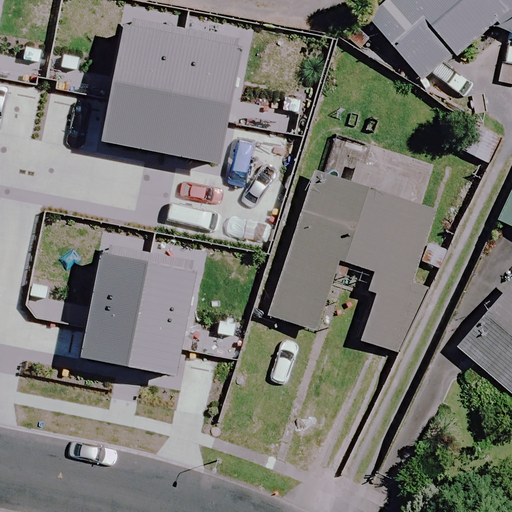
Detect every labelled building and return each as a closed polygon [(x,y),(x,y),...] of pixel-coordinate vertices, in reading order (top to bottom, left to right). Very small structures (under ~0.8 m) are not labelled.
[(511,10),(511,0),(407,0),(373,30),(421,87),(511,10)] [(119,44),(82,38),(71,102),(109,108),(119,44)] [(291,80),(254,73),(239,149),(276,156),(291,80)] [(60,149),(0,136),(0,293),(31,299),(60,149)] [(435,203),(315,167),(268,322),(315,337),(336,267),(369,277),(363,294),(370,296),(356,343),(400,356),(432,247),(423,244),(435,203)] [(229,183),(148,169),(135,240),(119,237),(108,300),(205,318),(229,183)] [(511,190),(496,224),(511,231),(511,190)] [(511,306),(466,361),(511,400),(511,306)]
